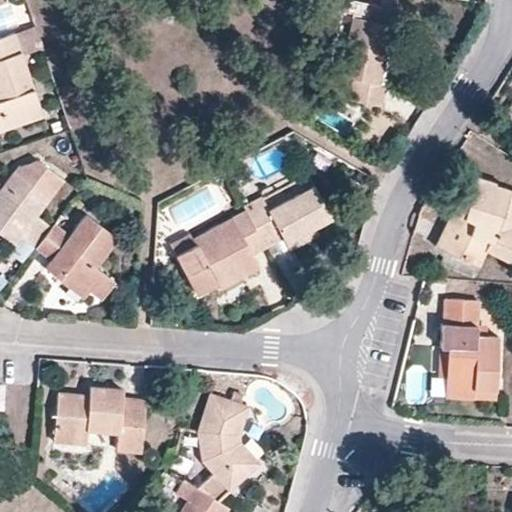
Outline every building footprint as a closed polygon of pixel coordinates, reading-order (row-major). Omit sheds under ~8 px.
[(382,51),(388,22),(394,24),(398,8),(391,7),(392,0),(378,0),(377,4),(361,0),(346,0),(344,9),(349,10),(343,42),(336,73),(349,75),(344,96),(378,103),(382,83),(363,79),(369,48),(382,51)] [(343,42),(349,10),(344,9),(340,8),(336,7),(329,39),(343,42)] [(39,45),(31,23),(10,30),(18,52),(39,45)] [(18,52),(10,30),(0,33),(0,126),(39,113),(18,52)] [(382,83),(388,53),(382,51),(369,48),(363,79),(382,83)] [(511,115),(507,112),(501,121),(511,128),(511,115)] [(32,211),(59,176),(33,157),(16,164),(0,184),(0,233),(12,242),(18,233),(31,243),(47,223),(32,211)] [(511,238),(494,229),(507,187),(492,183),(493,180),(473,175),(468,192),(462,190),(454,212),(461,215),(455,226),(445,221),(434,244),(461,257),(464,251),(472,255),(478,259),(484,247),(511,261),(511,257),(511,238)] [(311,223),(327,215),(310,183),(265,207),(258,194),(240,204),(241,207),(261,244),(279,234),(282,239),(311,223)] [(511,224),(511,221),(511,188),(507,187),(494,229),(511,238),(511,224)] [(455,226),(461,215),(454,212),(462,190),(461,190),(445,221),(455,226)] [(252,259),(248,251),(261,244),(241,207),(188,236),(190,241),(172,251),(193,290),(212,280),(252,259)] [(92,263),(114,235),(82,211),(66,233),(49,220),(47,223),(31,243),(48,256),(42,264),(56,275),(62,267),(86,286),(97,295),(110,277),(92,263)] [(286,247),(315,231),(311,223),(282,239),(286,247)] [(190,241),(188,236),(184,229),(165,240),(172,251),(190,241)] [(469,261),(472,255),(464,251),(461,257),(469,261)] [(215,286),(255,265),(252,259),(212,280),(215,286)] [(86,286),(62,267),(56,275),(80,294),(86,286)] [(496,388),(499,332),(486,332),(476,331),(477,322),(478,296),(445,294),(444,320),(441,320),(440,346),(447,346),(446,373),(445,393),(473,394),(474,387),(496,388)] [(486,332),(487,322),(477,322),(476,331),(486,332)] [(446,373),(447,346),(440,346),(438,373),(446,373)] [(137,449),(142,397),(118,395),(119,386),(86,383),(86,392),(85,398),(79,397),(80,391),(53,389),(51,423),(84,426),(114,429),(114,446),(137,449)] [(496,396),(496,388),(474,387),(473,394),(496,396)] [(237,401),(240,393),(230,389),(227,398),(237,401)] [(255,460),(236,439),(236,431),(245,403),(237,401),(227,398),(206,391),(194,429),(198,457),(210,470),(194,485),(213,497),(255,460)] [(83,440),(84,426),(51,423),(50,437),(83,440)] [(183,470),(189,459),(176,451),(170,462),(183,470)] [(184,497),(192,484),(180,476),(172,490),(184,497)] [(220,511),(225,505),(213,497),(194,485),(192,484),(184,497),(174,511),(220,511)]
